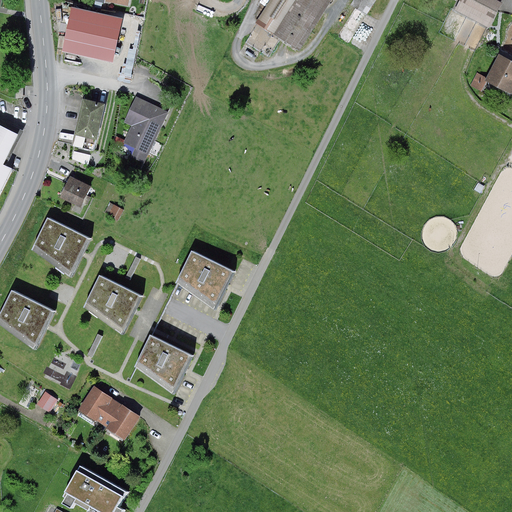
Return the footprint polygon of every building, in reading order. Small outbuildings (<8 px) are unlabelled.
[(272,0),(257,24),(300,51),(332,0),(272,0)] [(377,0),(355,0),(352,6),(367,16),(377,0)] [(500,6),(489,0),(459,0),(454,9),(453,12),(487,30),(500,6)] [(122,19),(73,8),(63,51),(112,62),(122,19)] [(354,21),(355,22),(357,22),(359,22),(360,21),(362,20),(362,18),(363,17),(362,15),(361,13),(360,12),(358,12),(356,12),(355,12),(353,13),(352,15),(352,16),(352,18),(353,20),(354,21)] [(349,31),(350,32),(352,32),(354,32),(355,31),(356,30),(357,28),(357,27),(357,25),(356,23),(355,22),(353,22),(351,22),(349,22),(348,23),(347,25),(347,26),(347,28),(347,30),(349,31)] [(511,93),(511,61),(499,55),(486,83),(511,95),(511,93)] [(477,73),(471,85),(481,90),(487,78),(477,73)] [(164,115),(133,99),(121,122),(129,126),(118,148),(142,160),(164,115)] [(101,106),(79,101),(71,136),(92,141),(101,106)] [(19,134),(0,124),(0,195),(13,170),(5,165),(19,134)] [(488,155),(479,172),(490,178),(499,160),(488,155)] [(88,187),(67,175),(56,196),(77,207),(88,187)] [(479,184),(475,192),(480,194),(482,195),(486,188),(481,185),(479,184)] [(104,213),(118,221),(124,210),(110,203),(104,213)] [(90,239),(50,218),(35,248),(72,277),(83,254),(90,239)] [(235,271),(194,251),(179,283),(218,307),(226,288),(235,271)] [(136,257),(126,278),(130,280),(140,259),(136,257)] [(141,296),(100,275),(87,306),(122,334),(134,310),(141,296)] [(55,312),(15,290),(1,321),(38,345),(47,327),(55,312)] [(98,334),(87,355),(92,357),(102,337),(98,334)] [(193,356),(153,336),(137,367),(174,394),(185,372),(193,356)] [(34,382),(32,386),(39,391),(42,387),(34,382)] [(103,426),(118,402),(95,387),(79,411),(103,426)] [(58,400),(46,392),(36,406),(49,414),(58,400)] [(141,417),(118,402),(103,426),(126,440),(141,417)] [(127,492),(81,467),(65,497),(66,498),(63,503),(71,508),(74,502),(89,510),(87,511),(122,511),(124,510),(118,507),(127,492)]
